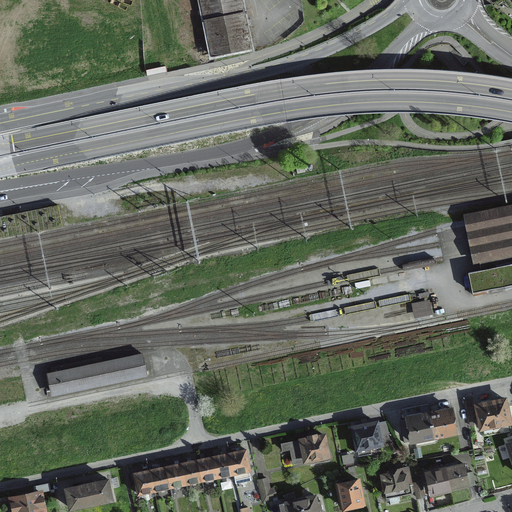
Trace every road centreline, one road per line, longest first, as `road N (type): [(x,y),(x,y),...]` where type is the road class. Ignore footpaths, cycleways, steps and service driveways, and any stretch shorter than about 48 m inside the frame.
road 1 (residential): [(0,489),(511,379)]
road 2 (secondary): [(0,168),(337,104),(448,103),(511,112)]
road 3 (secondary): [(511,89),(395,79),(318,85),(0,147)]
road 4 (secondary): [(15,184),(221,150),(311,116)]
road 5 (secondary): [(293,64),(0,127)]
road 6 (secondary): [(311,116),(428,22)]
road 7 (secondary): [(406,0),(392,16),(293,64)]
